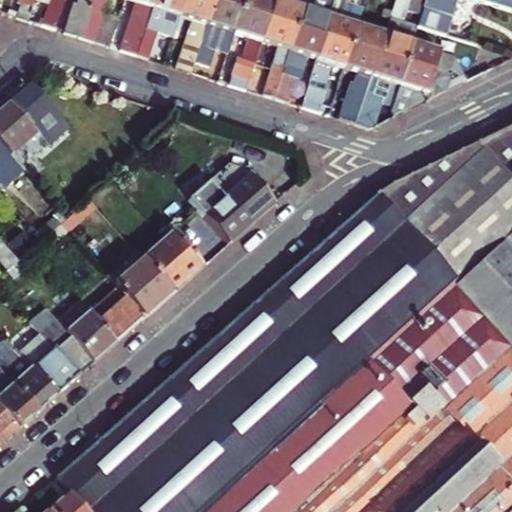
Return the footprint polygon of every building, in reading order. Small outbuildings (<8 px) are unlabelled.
[(18,0),(17,3),(20,4),(16,17),(20,18),(25,20),(31,0),(18,0)] [(43,25),(54,28),(62,0),(31,0),(44,4),(38,24),(43,25)] [(81,35),(91,0),(74,0),(74,1),(70,0),(60,32),(70,35),(80,38),(81,35)] [(100,18),(105,0),(91,0),(81,35),(80,38),(88,41),(92,42),(100,18)] [(131,0),(134,1),(119,48),(127,51),(134,53),(150,0),(131,0)] [(156,31),(172,36),(179,14),(183,0),(150,0),(134,53),(143,56),(148,57),(156,31)] [(193,60),(211,3),(202,0),(183,0),(179,14),(190,18),(176,66),(183,68),(190,70),(193,60)] [(242,0),(211,0),(211,3),(239,11),(242,0)] [(242,0),(239,11),(266,20),(271,0),(242,0)] [(271,0),(266,20),(294,28),(300,8),(289,4),(290,0),(271,0)] [(302,0),(300,8),(294,28),(321,37),(331,0),(302,0)] [(331,0),(321,37),(348,45),(356,19),(361,3),(351,0),(331,0)] [(377,54),(404,63),(410,42),(415,25),(402,21),(406,8),(419,13),(421,6),(423,0),(393,0),(385,28),(377,54)] [(481,0),(511,9),(511,0),(423,0),(421,6),(419,13),(415,25),(441,33),(447,14),(450,15),(454,0),(481,0)] [(215,44),(228,48),(233,31),(239,11),(211,3),(193,60),(201,63),(208,65),(215,44)] [(235,84),(245,87),(260,39),(266,20),(239,11),(233,31),(248,35),(241,57),(235,55),(227,82),(235,84)] [(100,18),(92,42),(107,47),(115,22),(100,18)] [(356,19),(348,45),(377,54),(385,28),(356,19)] [(282,65),(287,48),(294,28),(266,20),(260,39),(276,44),(261,92),(268,94),(273,96),(282,65)] [(321,37),(294,28),(287,48),(282,65),(296,69),(294,75),(298,77),(305,53),(315,56),(321,37)] [(326,83),(323,82),(330,61),(342,65),(348,45),(321,37),(315,56),(300,104),(310,107),(317,110),(326,83)] [(404,63),(430,70),(434,55),(436,50),(410,42),(404,63)] [(355,81),(352,80),(341,117),(348,119),(357,122),(377,54),(348,45),(342,65),(358,70),(355,81)] [(434,55),(421,99),(457,81),(462,79),(466,77),(461,67),(456,56),(436,50),(434,55)] [(377,100),(392,103),(404,63),(377,54),(357,122),(370,125),(377,100)] [(388,115),(421,99),(430,70),(404,63),(392,103),(388,115)] [(296,69),(282,65),(273,96),(281,98),(286,100),(294,75),(296,69)] [(2,107),(0,109),(0,142),(11,155),(36,132),(49,145),(68,128),(28,84),(2,107)] [(511,122),(410,170),(375,193),(53,478),(66,493),(83,511),(206,511),(511,232),(511,122)] [(0,186),(0,188),(23,168),(11,155),(0,142),(0,186)] [(203,215),(227,242),(251,221),(269,205),(274,201),(250,174),(253,170),(228,162),(188,197),(189,198),(203,215)] [(59,209),(37,229),(44,237),(63,220),(66,217),(59,209)] [(511,511),(511,232),(206,511),(511,511)] [(170,234),(141,259),(169,294),(184,281),(199,267),(170,234)] [(0,240),(0,262),(7,270),(18,261),(0,240)] [(157,305),(169,294),(141,259),(115,282),(117,285),(144,316),(157,305)] [(117,285),(88,311),(114,342),(129,330),(144,316),(117,285)] [(33,325),(40,333),(77,376),(95,359),(114,342),(88,311),(78,300),(55,319),(45,307),(30,321),(33,325)] [(16,354),(17,355),(53,397),(64,387),(77,376),(40,333),(16,354)] [(0,359),(0,374),(1,375),(10,367),(7,364),(17,355),(16,354),(12,349),(0,359)] [(53,397),(17,355),(7,364),(10,367),(1,375),(34,413),(44,405),(53,397)] [(1,375),(0,375),(0,413),(15,430),(25,421),(34,413),(1,375)] [(0,443),(1,443),(15,430),(0,413),(0,443)] [(83,511),(66,493),(48,509),(50,511),(83,511)]
